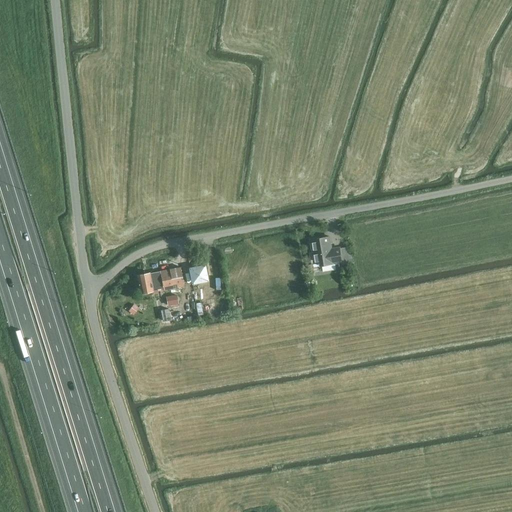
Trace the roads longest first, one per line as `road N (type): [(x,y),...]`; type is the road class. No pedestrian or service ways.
road 1 (unclassified): [(90,291),(158,246),(511,180)]
road 2 (motorway): [(111,511),(0,155)]
road 3 (unclassified): [(90,291),(55,0)]
road 4 (motorway): [(0,250),(80,511)]
road 5 (unclassified): [(154,511),(90,291)]
road 6 (unclassified): [(42,511),(0,365)]
